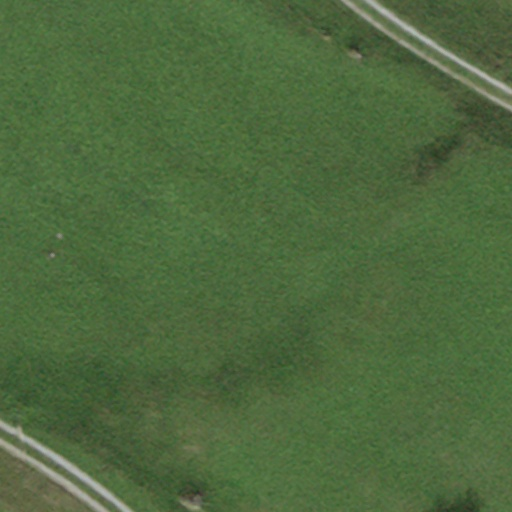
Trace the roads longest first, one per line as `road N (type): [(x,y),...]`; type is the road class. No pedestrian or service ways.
road 1 (track): [(357,0),(511,99)]
road 2 (track): [(131,511),(114,493),(0,425)]
